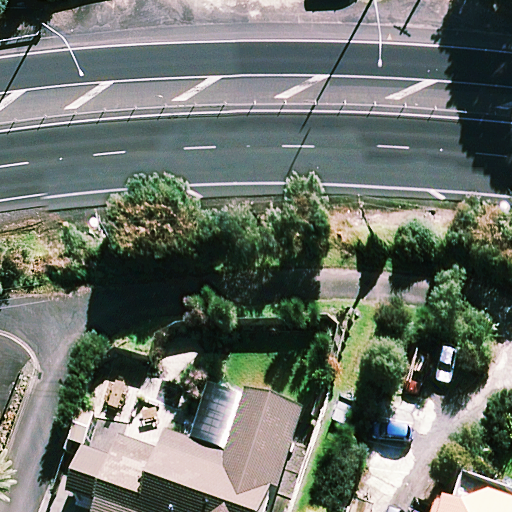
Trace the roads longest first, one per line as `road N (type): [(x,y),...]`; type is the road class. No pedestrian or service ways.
road 1 (residential): [(511,310),(404,288),(271,281),(146,297),(82,317),(9,511)]
road 2 (trunk): [(511,163),(347,142),(141,147),(0,167)]
road 3 (trunk): [(0,79),(113,65),(360,58),(511,72)]
